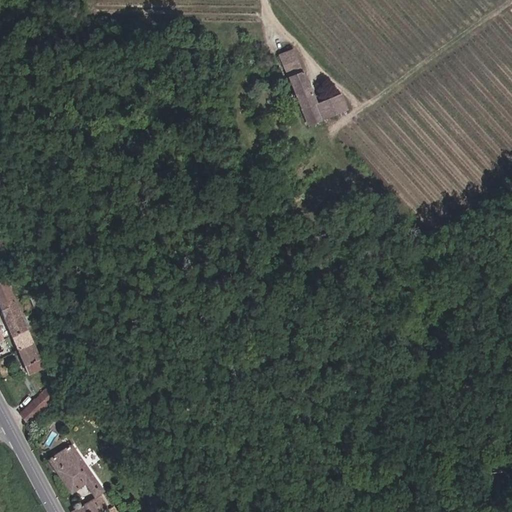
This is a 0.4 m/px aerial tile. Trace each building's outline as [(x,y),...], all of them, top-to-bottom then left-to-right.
[(310,126),(324,120),(316,104),(293,50),(280,55),(310,126)] [(316,104),(324,120),(335,115),(329,100),(316,104)] [(7,283),(0,283),(0,309),(0,310),(16,303),(7,283)] [(27,331),(16,303),(0,310),(11,338),(27,331)] [(34,346),(27,331),(11,338),(18,353),(34,346)] [(44,368),(34,346),(18,353),(28,376),(44,368)] [(30,424),(56,398),(53,389),(50,386),(21,415),(30,424)] [(72,446),(50,461),(71,493),(84,484),(93,498),(102,492),(72,446)] [(72,511),(99,511),(102,511),(106,508),(100,497),(72,511)]
